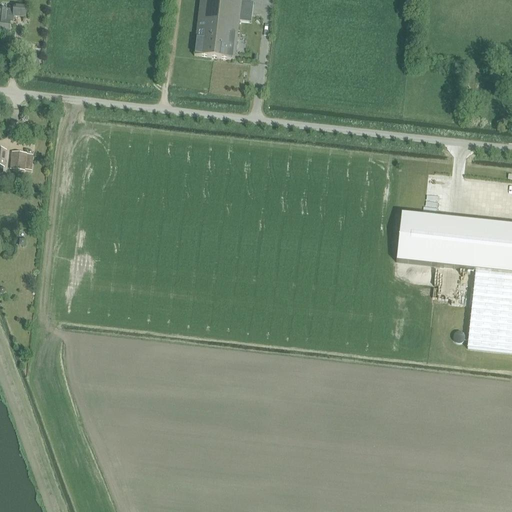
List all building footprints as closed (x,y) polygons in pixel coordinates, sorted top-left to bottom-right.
[(241,2),(223,0),(201,0),(195,56),(234,61),(241,2)] [(13,24),(14,17),(25,19),(27,7),(14,6),(14,11),(0,9),(0,33),(9,35),(10,23),(13,24)] [(25,171),(26,158),(27,155),(12,153),(10,170),(25,172),(25,171)] [(402,216),(397,265),(438,269),(475,273),(510,276),(511,276),(511,227),(436,220),(402,216)] [(511,354),(511,276),(510,276),(475,273),(467,350),(511,354)]
